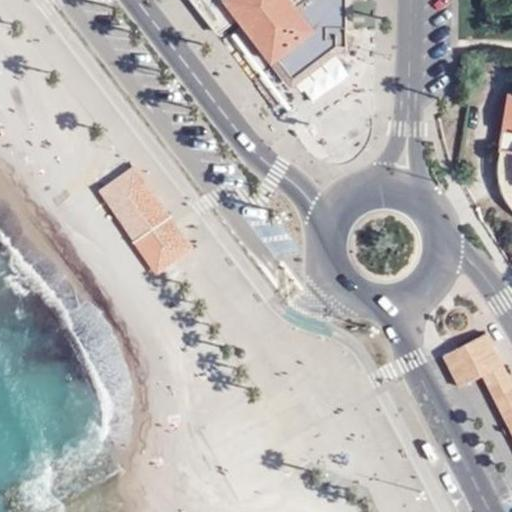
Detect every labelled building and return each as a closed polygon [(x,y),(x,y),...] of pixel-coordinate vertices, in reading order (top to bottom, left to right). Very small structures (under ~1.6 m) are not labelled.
[(190,0),(217,34),(238,19),(273,64),(280,59),(294,78),(337,46),(336,27),(346,27),(345,0),(190,0)] [(511,93),(507,93),(499,148),(502,149),(511,150),(511,93)] [(511,150),(502,149),(501,152),(500,161),(500,164),(500,170),(501,178),(504,191),(509,201),(511,204),(511,150)] [(100,192),(157,274),(171,264),(193,249),(135,166),(128,171),(100,192)] [(511,382),(487,333),(444,356),(461,388),(484,376),(511,430),(511,382)]
